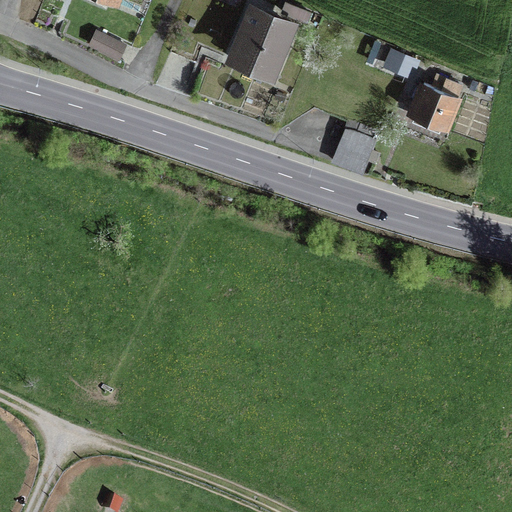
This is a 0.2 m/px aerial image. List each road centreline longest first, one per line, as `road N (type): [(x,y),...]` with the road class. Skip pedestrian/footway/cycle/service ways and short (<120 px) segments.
road 1 (secondary): [(0,86),(511,243)]
road 2 (track): [(52,511),(83,440),(0,389)]
